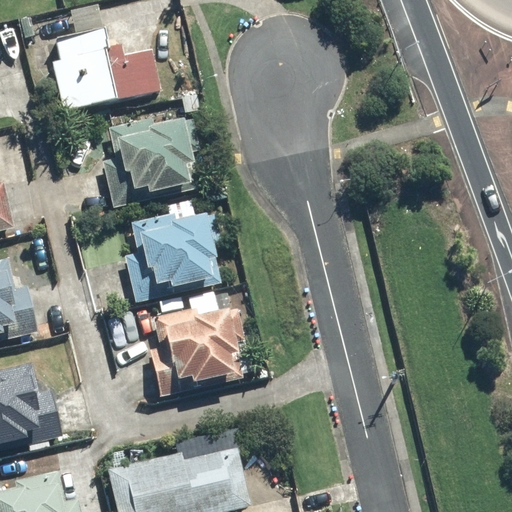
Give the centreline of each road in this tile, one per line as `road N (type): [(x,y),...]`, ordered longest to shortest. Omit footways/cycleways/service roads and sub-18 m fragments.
road 1 (residential): [(382,511),(281,91)]
road 2 (motorway): [(511,272),(411,0)]
